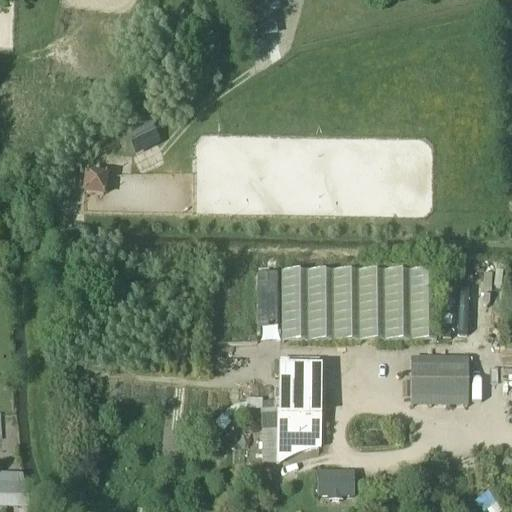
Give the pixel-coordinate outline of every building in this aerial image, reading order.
[(274,0),(251,0),(257,33),(274,29),(272,14),(277,14),(274,0)] [(201,32),(186,31),(186,52),(201,52),(201,32)] [(149,125),(124,137),(133,156),(158,144),(149,125)] [(104,178),(84,176),(81,195),(101,198),(104,178)] [(0,229),(0,260),(5,261),(8,231),(0,229)] [(405,277),(403,416),(426,416),(428,277),(405,277)] [(262,407),(261,466),(275,466),(275,469),(285,463),(294,459),(305,455),(313,453),(317,451),(318,419),(318,401),(318,371),(277,371),(276,408),(262,407)] [(467,409),(434,410),(435,429),(468,427),(467,409)] [(317,477),(317,500),(329,500),(329,504),(340,504),(340,500),(353,500),(353,479),(353,477),(349,477),(317,477)] [(21,481),(0,480),(0,508),(27,510),(21,481)]
